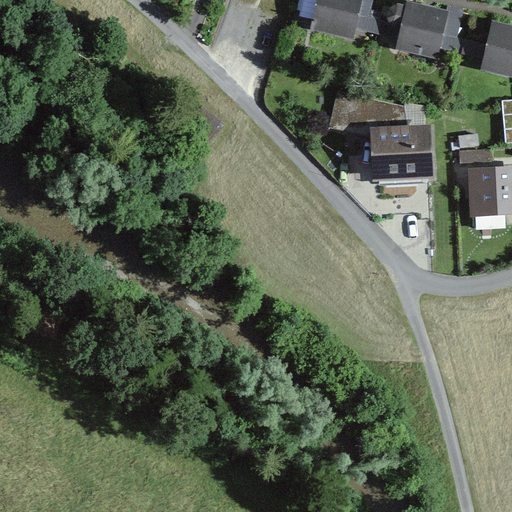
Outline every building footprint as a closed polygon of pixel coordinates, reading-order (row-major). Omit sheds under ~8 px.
[(364,0),(320,0),(314,37),(357,45),(364,0)] [(449,17),(407,8),(398,52),(440,61),(449,17)] [(511,32),(492,28),(481,75),(511,81),(511,32)] [(482,60),(486,44),(464,38),(459,55),(482,60)] [(371,129),(407,127),(406,103),(392,104),(394,123),(375,124),(372,90),(334,93),(336,128),(370,125),(371,129)] [(511,103),(500,104),(501,117),(511,116),(511,103)] [(511,116),(501,117),(502,132),(511,130),(511,116)] [(511,130),(502,132),(503,146),(511,145),(511,130)] [(373,135),(376,187),(434,183),(430,131),(373,135)] [(474,137),(456,139),(459,165),(477,163),(474,137)] [(511,171),(467,174),(470,219),(511,215),(511,171)]
